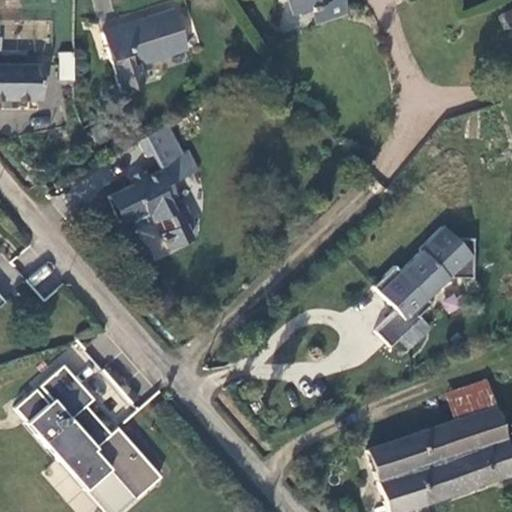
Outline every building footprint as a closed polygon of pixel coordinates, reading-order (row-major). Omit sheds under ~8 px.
[(291,0),(296,12),(314,7),(321,22),(346,15),(341,0),(291,0)] [(511,8),(502,13),(509,30),(511,29),(511,8)] [(171,13),(101,36),(114,75),(120,96),(134,91),(139,83),(134,69),(185,52),(171,13)] [(74,52),(58,52),(58,81),(74,80),(74,52)] [(0,104),(4,105),(4,108),(5,111),(8,112),(12,112),(14,109),(14,103),(38,105),(38,69),(0,69),(0,104)] [(164,125),(134,142),(143,158),(150,156),(159,171),(144,179),(142,174),(126,183),(129,189),(108,199),(120,223),(127,220),(135,231),(150,224),(152,227),(157,224),(163,236),(184,226),(191,222),(185,208),(173,214),(166,200),(176,196),(169,183),(191,172),(179,150),(164,125)] [(187,146),(179,150),(191,172),(198,168),(187,146)] [(184,226),(163,236),(171,252),(193,242),(184,226)] [(461,245),(450,232),(405,274),(400,270),(378,290),(399,314),(377,335),(390,350),(435,310),(431,303),(453,283),(478,286),(478,246),(461,245)] [(43,295),(60,281),(45,264),(28,279),(43,295)] [(99,484),(104,490),(141,460),(118,432),(110,438),(88,412),(96,405),(65,368),(38,390),(62,419),(59,421),(36,393),(13,412),(17,416),(25,426),(24,427),(82,497),(99,484)] [(492,406),(483,379),(439,392),(447,421),(492,406)] [(511,466),(492,406),(447,421),(359,450),(380,511),(405,511),(511,476),(511,466)] [(127,511),(160,484),(141,460),(104,490),(99,484),(82,497),(94,511),(127,511)]
